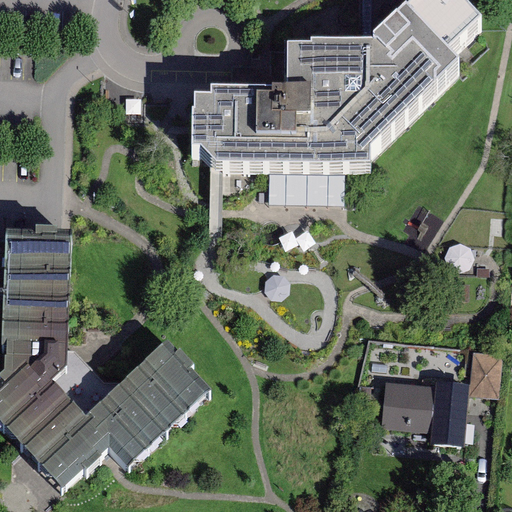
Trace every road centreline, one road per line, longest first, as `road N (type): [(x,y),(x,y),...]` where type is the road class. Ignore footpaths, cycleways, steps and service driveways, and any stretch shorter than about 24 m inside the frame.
road 1 (residential): [(113,55),(80,69),(53,99),(52,191)]
road 2 (residential): [(190,58),(192,24),(208,16),(231,24),(239,39),(230,62),(214,69),(191,59)]
